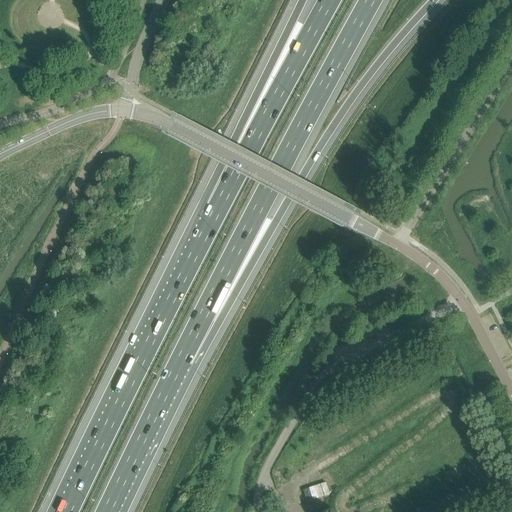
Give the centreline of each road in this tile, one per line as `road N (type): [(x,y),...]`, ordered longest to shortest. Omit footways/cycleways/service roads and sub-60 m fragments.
road 1 (motorway): [(181,358),(347,105),(435,0)]
road 2 (motorway): [(181,358),(370,0)]
road 3 (motorway): [(213,216),(70,511)]
road 4 (unclassified): [(256,511),(262,475),(335,368),(462,300)]
road 5 (unclassified): [(400,245),(171,124),(125,110)]
road 6 (motorway): [(329,0),(213,216)]
road 7 (motorway): [(303,0),(213,216)]
road 8 (unclassified): [(400,245),(511,57)]
road 9 (motorway): [(106,511),(181,358)]
road 10 (unclassified): [(0,154),(77,119),(125,110)]
